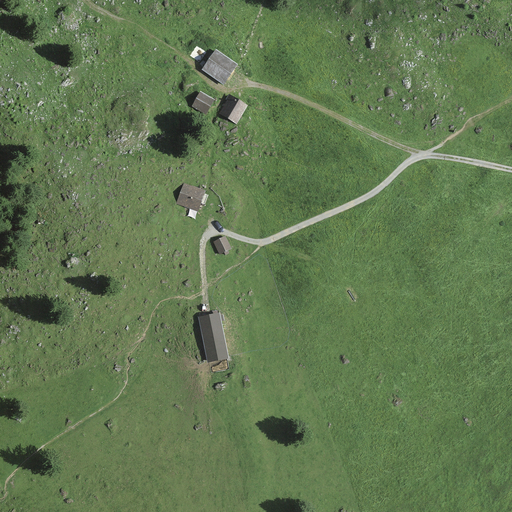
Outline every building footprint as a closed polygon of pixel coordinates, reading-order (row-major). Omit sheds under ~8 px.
[(238,64),(216,50),(203,70),(225,84),(238,64)] [(217,102),(201,92),(192,106),(208,116),(217,102)] [(236,123),(246,105),(230,96),(220,114),(236,123)] [(206,191),(184,185),(178,204),(201,210),(206,191)] [(226,236),(215,242),(221,255),(233,250),(226,236)] [(219,314),(200,318),(209,362),(229,358),(219,314)]
